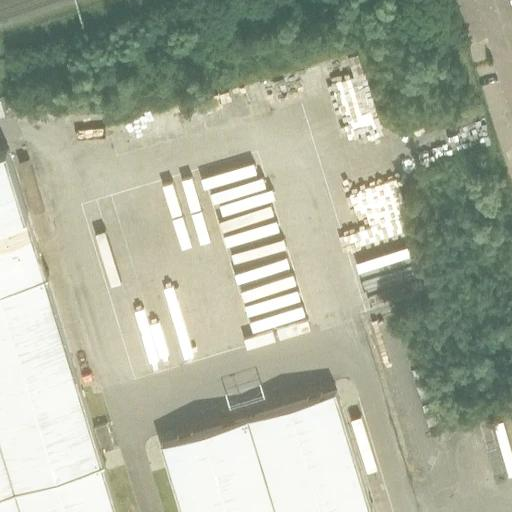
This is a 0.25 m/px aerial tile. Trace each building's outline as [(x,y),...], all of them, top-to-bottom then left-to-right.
[(0,98),(1,101),(0,101),(0,116),(5,115),(6,118),(16,115),(10,95),(0,97),(0,98)] [(0,286),(46,272),(9,149),(0,151),(0,286)] [(0,492),(104,461),(73,361),(46,272),(0,286),(0,492)] [(244,341),(259,339),(255,295),(239,297),(244,341)] [(372,511),(337,391),(162,443),(182,511),(372,511)] [(106,424),(95,427),(102,451),(113,448),(106,424)] [(119,511),(104,461),(0,492),(0,511),(119,511)]
